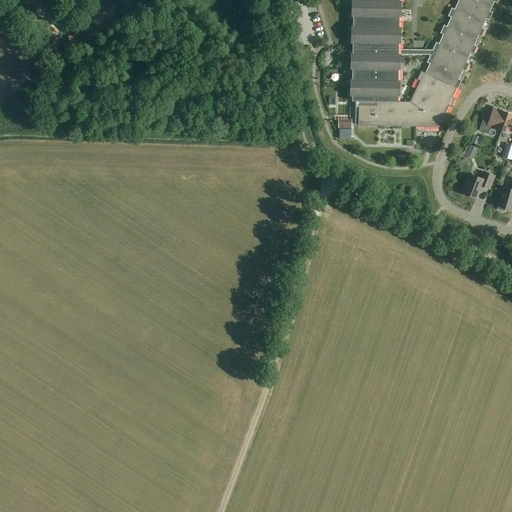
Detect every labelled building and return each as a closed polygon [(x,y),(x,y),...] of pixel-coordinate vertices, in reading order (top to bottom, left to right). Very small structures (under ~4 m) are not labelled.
[(352,0),(351,96),(351,101),(359,101),(358,126),(439,127),(441,123),(443,124),(447,116),(444,114),(448,105),(451,107),(455,99),(452,97),(456,88),(457,88),(457,89),(461,81),(458,79),(463,70),(465,72),(469,63),(466,62),(470,53),(473,55),(477,46),(474,45),(478,36),(481,38),(485,29),(482,28),(486,19),(489,20),(493,12),(490,11),(494,2),(497,3),(498,0),(457,0),(458,0),(454,9),(452,8),(448,16),(451,17),(447,26),(444,25),(440,33),(443,35),(439,43),(436,42),(432,50),(399,49),(399,0),(352,0)] [(87,38),(97,31),(93,25),(83,32),(87,38)] [(501,131),(507,112),(493,107),(489,118),(484,116),(479,130),(488,133),(490,128),(501,131)] [(511,113),(507,112),(501,131),(511,134),(511,113)] [(339,129),(339,139),(351,139),(351,129),(339,129)] [(477,145),(480,138),(474,135),(471,143),(477,145)] [(511,160),(511,145),(506,144),(502,157),(511,160)] [(474,157),(478,149),(470,145),(466,153),(474,157)] [(489,189),(494,176),(483,172),(480,178),(470,174),(462,193),(476,198),(481,186),(489,189)] [(511,189),(501,187),(499,194),(501,194),(497,206),(499,206),(498,209),(504,210),(504,208),(511,210),(511,209),(511,189)]
